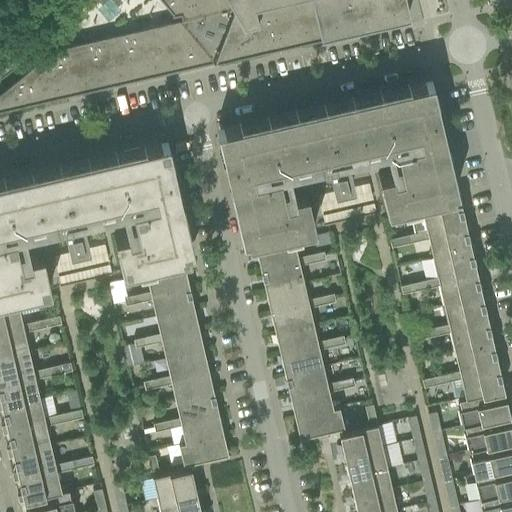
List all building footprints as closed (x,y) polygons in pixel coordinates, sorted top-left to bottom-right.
[(0,110),(321,36),(320,34),(408,14),(404,0),(160,0),(172,14),(170,14),(171,16),(179,14),(180,19),(53,48),(0,91),(0,110)] [(426,80),(407,85),(321,105),(322,109),(297,115),(296,110),(219,128),(246,243),(313,227),(305,191),(291,194),(293,201),(284,203),(277,174),(252,180),(250,170),(277,164),(277,165),(278,165),(278,164),(305,158),(305,159),(306,159),(306,157),(333,151),(333,152),(334,152),(334,151),(344,149),(342,142),(350,141),(351,147),(361,145),(361,146),(362,146),(362,144),(389,138),(389,139),(390,139),(390,138),(417,132),(419,142),(394,147),(401,176),(392,178),(390,171),(377,174),(385,210),(452,195),(426,80)] [(0,178),(0,299),(49,288),(40,252),(27,255),(28,262),(19,264),(13,236),(0,238),(0,228),(12,225),(13,227),(14,226),(14,225),(41,219),(41,220),(42,220),(42,218),(51,216),(50,210),(58,208),(59,214),(69,212),(69,213),(70,213),(70,212),(97,206),(97,207),(98,207),(98,206),(125,199),(125,201),(126,200),(126,199),(153,193),(155,203),(130,209),(137,237),(127,239),(126,232),(113,235),(121,271),(188,256),(183,235),(179,236),(177,229),(181,228),(161,141),(85,159),(86,163),(61,169),(60,165),(0,178)] [(326,163),(332,187),(351,183),(346,159),(326,163)] [(408,212),(413,232),(407,234),(408,242),(427,237),(426,233),(464,224),(458,201),(408,212)] [(61,224),(67,248),(87,244),(81,220),(61,224)] [(431,256),(469,248),(464,224),(426,233),(427,237),(431,256)] [(408,242),(407,234),(388,238),(390,246),(408,242)] [(254,247),(259,269),(297,260),(296,256),(292,238),(254,247)] [(437,279),(475,271),(469,248),(431,256),(436,276),(417,281),(419,288),(438,284),(437,279)] [(309,253),(311,261),(324,258),(322,250),(309,253)] [(259,269),(264,290),(302,281),(298,264),(311,261),(309,253),(296,256),(297,260),(259,269)] [(182,264),(144,272),(148,290),(149,294),(187,285),(182,264)] [(442,303),(480,294),(475,271),(437,279),(438,284),(442,303)] [(264,290),(269,311),(307,302),(306,298),(302,281),(264,290)] [(401,293),(419,288),(417,281),(399,285),(401,293)] [(148,290),(136,293),(137,301),(150,298),(154,315),(192,307),(187,285),(149,294),(148,290)] [(319,295),(321,303),(334,300),(332,292),(319,295)] [(136,293),(122,296),(124,304),(137,301),(136,293)] [(447,326),(485,318),(480,294),(442,303),(447,323),(428,327),(430,335),(448,331),(447,326)] [(269,311),(274,332),(312,323),(308,306),(321,303),(319,295),(306,298),(307,302),(269,311)] [(0,306),(0,332),(22,327),(21,323),(16,303),(0,306)] [(192,307),(154,315),(158,332),(159,336),(197,328),(192,307)] [(39,319),(41,327),(60,322),(58,315),(39,319)] [(453,350),(491,341),(485,318),(447,326),(448,331),(453,350)] [(0,332),(0,356),(27,350),(23,331),(41,327),(39,319),(21,323),(22,327),(0,332)] [(274,332),(279,353),(317,344),(316,340),(312,323),(274,332)] [(412,339),(430,335),(428,327),(410,332),(412,339)] [(158,332),(145,335),(147,343),(160,340),(164,357),(202,349),(197,328),(159,336),(158,332)] [(329,337),(330,345),(343,342),(342,334),(329,337)] [(145,335),(132,338),(134,346),(147,343),(145,335)] [(279,353),(284,374),(322,365),(318,348),(330,345),(329,337),(316,340),(317,344),(279,353)] [(449,380),(459,378),(458,373),(496,365),(491,341),(453,350),(457,370),(439,374),(441,382),(449,380)] [(202,349),(164,357),(168,374),(169,378),(207,370),(202,349)] [(0,356),(0,381),(33,374),(32,370),(27,350),(0,356)] [(50,366),(52,373),(71,369),(69,361),(50,366)] [(284,374),(288,395),(326,386),(326,382),(322,365),(284,374)] [(459,378),(449,380),(453,400),(456,399),(495,390),(502,388),(500,383),(497,368),(496,365),(458,373),(459,378)] [(0,381),(0,404),(0,406),(38,397),(34,378),(52,373),(50,366),(32,370),(33,374),(0,381)] [(168,374),(155,377),(157,385),(170,382),(174,399),(212,391),(207,370),(169,378),(168,374)] [(422,386),(441,382),(439,374),(421,378),(422,386)] [(155,377),(142,380),(144,388),(157,385),(155,377)] [(338,380),(340,387),(353,384),(351,377),(338,380)] [(288,395),(293,416),(331,407),(327,390),(340,387),(338,380),(326,382),(326,386),(288,395)] [(495,390),(456,399),(457,400),(458,407),(457,407),(460,424),(463,423),(501,414),(507,413),(504,396),(497,398),(496,393),(496,391),(495,390)] [(212,391),(174,399),(178,417),(179,420),(216,412),(212,391)] [(0,406),(6,429),(44,421),(43,417),(38,397),(0,406)] [(363,405),(367,420),(375,418),(371,403),(363,405)] [(331,407),(293,416),(298,436),(342,425),(337,405),(331,407)] [(61,412),(63,420),(81,416),(80,408),(61,412)] [(426,412),(431,432),(439,430),(435,410),(426,412)] [(6,429),(11,453),(49,444),(45,424),(63,420),(61,412),(43,417),(44,421),(6,429)] [(178,417),(165,420),(167,427),(180,424),(183,441),(221,433),(216,412),(179,420),(178,417)] [(406,416),(410,432),(418,430),(414,414),(406,416)] [(464,431),(462,432),(466,448),(468,448),(507,439),(511,437),(511,433),(509,421),(503,422),(502,417),(501,415),(501,414),(463,423),(463,424),(463,426),(464,431)] [(165,420),(152,423),(154,430),(167,427),(165,420)] [(337,432),(342,454),(380,445),(375,423),(337,432)] [(183,441),(177,442),(182,462),(202,458),(203,458),(226,452),(221,433),(183,441)] [(432,437),(436,456),(445,454),(440,435),(432,437)] [(411,438),(415,454),(423,452),(419,436),(411,438)] [(470,456),(468,456),(472,473),(474,472),(511,463),(511,446),(508,447),(507,441),(507,440),(507,439),(468,448),(469,450),(470,456)] [(11,453),(17,476),(54,467),(54,463),(49,444),(11,453)] [(342,454),(347,475),(385,466),(380,445),(342,454)] [(153,453),(146,455),(149,470),(157,468),(153,453)] [(72,459),(74,467),(92,463),(90,455),(72,459)] [(416,459),(420,475),(428,473),(424,457),(416,459)] [(17,476),(22,499),(67,489),(67,488),(60,490),(55,471),(74,467),(72,459),(54,463),(54,467),(17,476)] [(438,461),(442,481),(450,479),(446,459),(438,461)] [(476,481),(474,481),(478,497),(480,497),(511,489),(511,463),(474,472),(474,473),(476,481)] [(151,476),(139,479),(143,499),(156,496),(156,497),(194,488),(189,466),(151,475),(151,476)] [(347,475),(352,496),(390,487),(385,466),(347,475)] [(421,480),(425,496),(433,494),(429,478),(421,480)] [(112,484),(116,500),(124,498),(120,482),(112,484)] [(218,488),(222,511),(245,511),(240,484),(218,488)] [(443,486),(448,505),(456,503),(452,484),(443,486)] [(352,496),(355,511),(377,511),(395,508),(390,487),(352,496)] [(92,489),(97,509),(105,507),(100,488),(92,489)] [(156,497),(159,511),(186,511),(199,509),(194,488),(156,497)] [(24,507),(24,511),(74,511),(71,496),(69,497),(67,489),(22,499),(22,500),(29,499),(30,506),(24,507)] [(482,505),(479,506),(480,511),(511,511),(511,489),(480,497),(480,498),(482,505)] [(426,501),(428,511),(436,511),(434,499),(426,501)]
